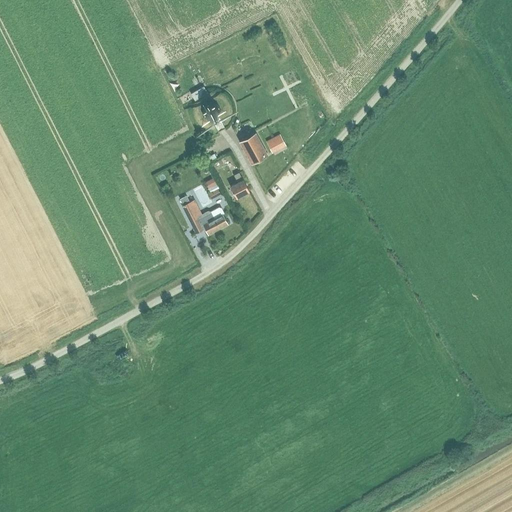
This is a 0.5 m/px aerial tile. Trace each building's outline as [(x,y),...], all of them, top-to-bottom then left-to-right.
[(204,86),(191,93),(195,100),(208,93),(204,86)] [(206,118),(212,120),(219,117),(220,110),(216,105),(210,102),(205,106),(203,113),(206,118)] [(225,128),(219,117),(212,120),(219,132),(225,128)] [(255,133),(239,142),(251,163),(267,154),(255,133)] [(272,152),(285,145),(280,134),(267,141),(272,152)] [(238,182),(230,185),(237,198),(249,191),(239,171),(234,174),(238,182)] [(209,193),(212,198),(220,194),(217,189),(209,193)] [(186,196),(180,199),(183,205),(189,202),(186,196)] [(190,202),(183,206),(194,230),(196,232),(205,228),(208,234),(228,224),(223,214),(225,213),(222,208),(220,207),(212,211),(209,210),(202,214),(197,217),(196,215),(190,202)] [(114,350),(104,354),(110,368),(120,364),(114,350)]
